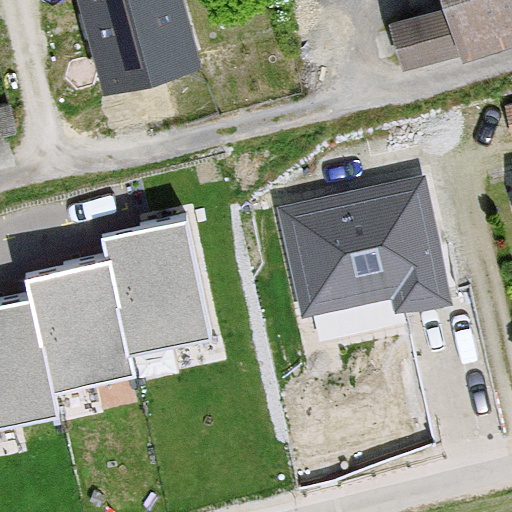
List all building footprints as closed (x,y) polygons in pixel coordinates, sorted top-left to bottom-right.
[(76,0),(101,95),(199,69),(181,0),(76,0)] [(511,0),(440,0),(443,7),(388,24),(405,76),(511,43),(511,0)] [(424,178),(281,208),(305,318),(391,300),(395,315),(450,303),(424,178)] [(105,240),(110,263),(130,358),(212,341),(187,223),(105,240)] [(25,280),(30,303),(49,395),(134,378),(130,358),(110,263),(25,280)] [(0,429),(55,418),(49,395),(30,303),(0,309),(0,429)]
